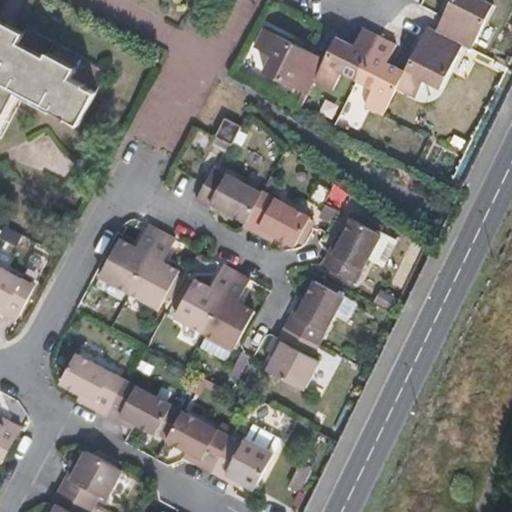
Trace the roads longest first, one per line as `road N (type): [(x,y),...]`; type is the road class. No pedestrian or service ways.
road 1 (residential): [(16,377),(121,181),(273,262)]
road 2 (primary): [(511,160),(341,511)]
road 3 (residential): [(219,511),(51,413)]
